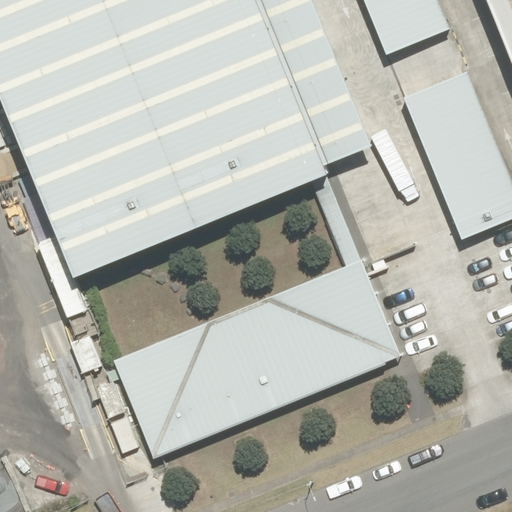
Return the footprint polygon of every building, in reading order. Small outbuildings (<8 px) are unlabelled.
[(284,0),(0,0),(0,83),(78,271),(350,158),(284,0)] [(354,0),(379,60),(448,32),(434,0),(354,0)] [(511,0),(484,0),(511,67),(511,0)] [(511,185),(466,72),(397,100),(454,241),(511,217),(511,185)] [(350,239),(112,337),(158,447),(396,349),(350,239)]
